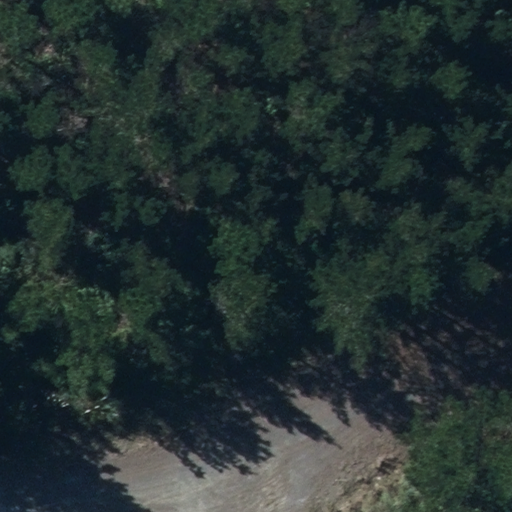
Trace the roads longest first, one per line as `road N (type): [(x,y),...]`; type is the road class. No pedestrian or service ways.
road 1 (track): [(299,511),(319,426),(357,376),(446,328),(511,318)]
road 2 (track): [(192,511),(68,492),(0,497)]
